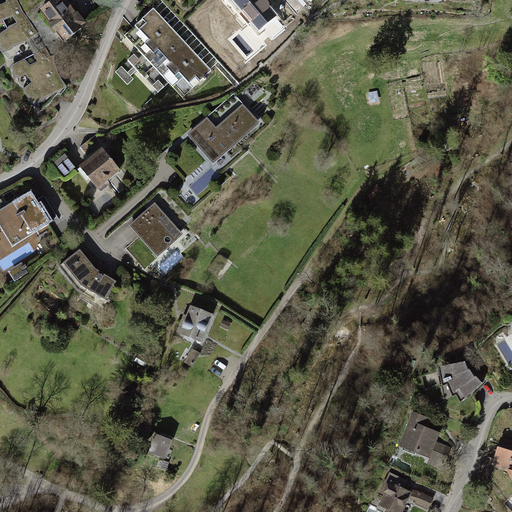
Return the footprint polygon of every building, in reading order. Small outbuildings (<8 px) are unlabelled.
[(35,33),(15,0),(3,0),(4,2),(0,2),(0,21),(10,17),(14,23),(0,32),(0,52),(1,54),(25,42),(35,33)] [(66,0),(50,0),(36,10),(60,44),(85,26),(66,0)] [(233,0),(259,30),(276,15),(270,7),(270,5),(270,2),(268,0),(233,0)] [(153,10),(130,32),(144,46),(138,51),(171,85),(179,78),(190,90),(210,70),(153,10)] [(64,88),(43,48),(8,67),(13,79),(19,79),(23,75),(30,82),(21,90),(29,107),(39,104),(64,88)] [(203,116),(183,133),(211,166),(259,125),(241,103),(212,127),(203,116)] [(102,149),(79,168),(98,192),(109,183),(120,196),(129,189),(118,174),(121,172),(102,149)] [(65,173),(75,166),(67,154),(57,161),(65,173)] [(51,222),(32,192),(0,212),(0,236),(8,250),(51,222)] [(154,204),(128,225),(156,258),(181,237),(154,204)] [(83,250),(62,263),(81,287),(105,302),(117,282),(96,269),(83,250)] [(213,316),(187,307),(176,338),(202,347),(213,316)] [(195,367),(201,349),(192,345),(186,363),(195,367)] [(463,363),(440,369),(451,394),(456,391),(462,401),(480,384),(475,377),(473,379),(468,371),(465,372),(463,363)] [(431,419),(411,412),(398,446),(428,458),(439,433),(429,428),(431,419)] [(170,440),(151,434),(144,454),(163,460),(170,440)] [(511,441),(499,439),(491,466),(508,469),(511,477),(511,441)] [(383,497),(378,508),(386,511),(403,511),(409,501),(428,509),(433,497),(406,485),(407,481),(386,471),(376,494),(383,497)]
